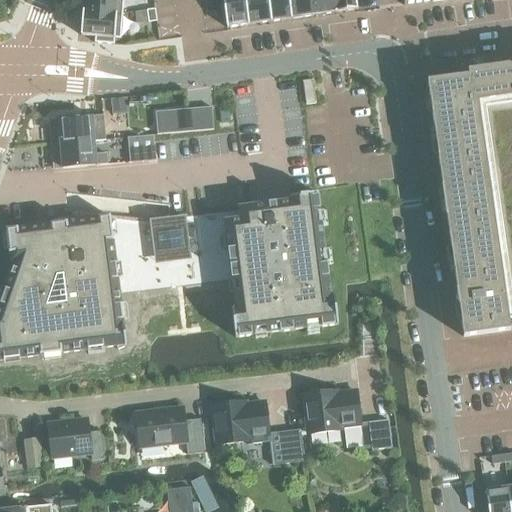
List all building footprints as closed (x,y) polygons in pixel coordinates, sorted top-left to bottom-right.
[(84,0),(83,11),(123,14),(123,0),(84,0)] [(223,0),(227,26),(248,23),(245,0),(223,0)] [(245,0),(248,23),(270,20),(267,0),(245,0)] [(291,17),(288,0),(267,0),(270,20),(291,17)] [(288,0),(291,17),(313,14),(310,0),(288,0)] [(334,12),(332,0),(310,0),(313,14),(334,12)] [(332,0),(334,12),(355,9),(354,0),(332,0)] [(155,9),(147,10),(148,23),(156,22),(155,9)] [(83,11),(81,37),(94,38),(94,43),(114,45),(114,39),(120,39),(123,14),(83,11)] [(469,76),(427,82),(463,337),(511,330),(511,64),(468,71),(469,76)] [(312,80),(302,81),(306,105),(316,103),(312,80)] [(125,99),(110,100),(111,115),(126,114),(125,99)] [(210,108),(172,112),(174,133),(213,129),(210,108)] [(106,141),(103,116),(54,121),(54,122),(50,122),(52,146),(95,142),(106,141)] [(153,136),(127,139),(129,164),(136,163),(155,161),(153,137),(153,136)] [(95,142),(52,146),(54,170),(59,169),(59,170),(108,166),(107,152),(96,153),(95,142)] [(0,299),(0,361),(126,346),(119,294),(119,292),(228,279),(228,281),(231,306),(229,306),(233,338),(338,326),(334,296),(329,296),(317,193),(291,196),(288,197),(288,201),(251,205),(236,207),(237,211),(237,212),(184,218),(168,220),(151,222),(143,223),(110,219),(109,214),(102,215),(5,226),(10,262),(12,262),(0,299)] [(336,395),(336,391),(322,393),(318,390),(311,391),(308,395),(304,395),(309,434),(361,428),(357,393),(336,395)] [(216,405),(212,406),(217,446),(249,442),(248,438),(251,437),(252,445),(270,443),(273,466),(284,465),(304,462),(300,432),(280,434),(269,435),(265,404),(245,406),(244,402),(230,404),(227,401),(219,402),(216,405)] [(200,420),(184,421),(183,409),(135,415),(136,419),(133,423),(134,431),(138,434),(139,447),(185,441),(187,453),(204,451),(200,420)] [(392,448),(388,420),(368,423),(372,451),(392,448)] [(89,433),(87,421),(48,426),(51,458),(90,453),(91,461),(104,459),(101,432),(89,433)] [(40,439),(23,441),(27,469),(43,467),(40,439)] [(511,461),(511,453),(503,455),(504,463),(511,461)] [(503,455),(491,457),(492,465),(504,463),(503,455)] [(485,491),(487,511),(511,511),(508,487),(485,491)] [(190,488),(167,490),(168,511),(198,511),(198,503),(192,504),(190,488)] [(77,507),(76,500),(60,502),(61,509),(77,507)]
